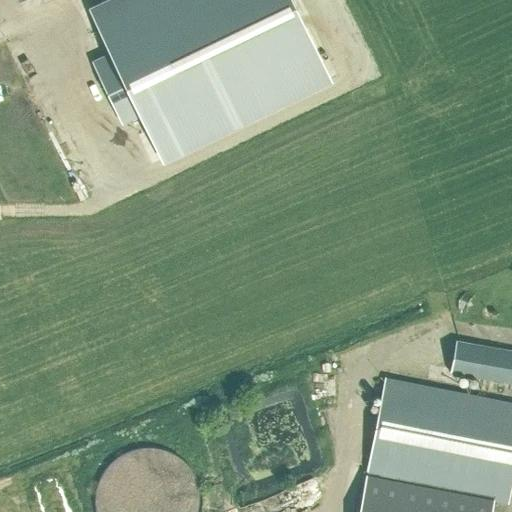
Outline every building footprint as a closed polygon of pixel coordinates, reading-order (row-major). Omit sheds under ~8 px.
[(115,0),(91,12),(111,53),(93,62),(122,122),(140,114),(161,158),(329,78),(291,0),(115,0)] [(511,349),(484,344),(479,376),(511,381),(511,349)] [(508,501),(511,483),(511,402),(387,377),(368,472),(508,501)] [(241,479),(304,459),(285,399),(222,419),(241,479)] [(367,474),(359,511),(490,511),(493,499),(367,474)]
